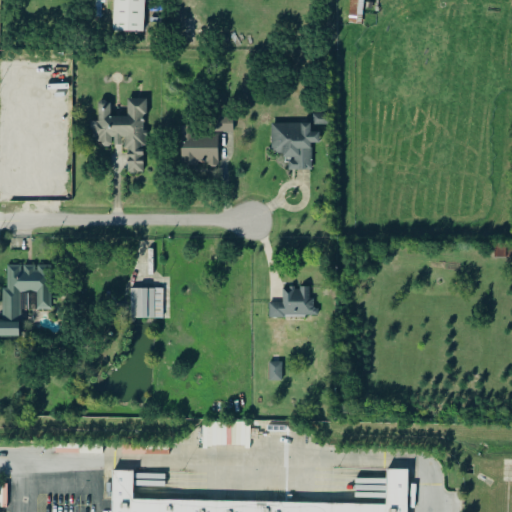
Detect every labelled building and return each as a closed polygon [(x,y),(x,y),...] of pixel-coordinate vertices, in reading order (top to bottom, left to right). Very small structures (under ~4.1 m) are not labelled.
[(105,0),(95,0),(95,16),(101,17),(102,3),(105,3),(105,0)] [(142,33),(142,0),(111,0),(111,33),(142,33)] [(361,24),(361,0),(348,0),(348,24),(361,24)] [(144,100),(125,100),(125,118),(108,118),(108,102),(96,102),(96,122),(90,122),(90,144),(125,145),(124,174),(143,174),(144,100)] [(323,124),(323,116),(311,116),(311,124),(323,124)] [(230,118),(208,118),(208,132),(230,132),(230,118)] [(309,125),(269,124),(269,156),(285,156),(285,171),(309,171),(309,144),(317,144),(317,133),(309,133),(309,125)] [(179,167),(215,167),(216,137),(196,137),(196,127),(180,127),(179,167)] [(49,311),(50,267),(3,266),(1,323),(0,322),(0,338),(18,339),(18,310),(49,311)] [(310,289),(280,289),(280,303),(267,304),(267,317),(311,317),(310,289)] [(161,319),(161,290),(128,290),(128,319),(161,319)] [(282,362),(269,362),(269,381),(282,381),(282,362)] [(108,511),(109,472),(131,473),(130,500),(383,507),(385,471),(405,473),(404,511),(108,511)]
